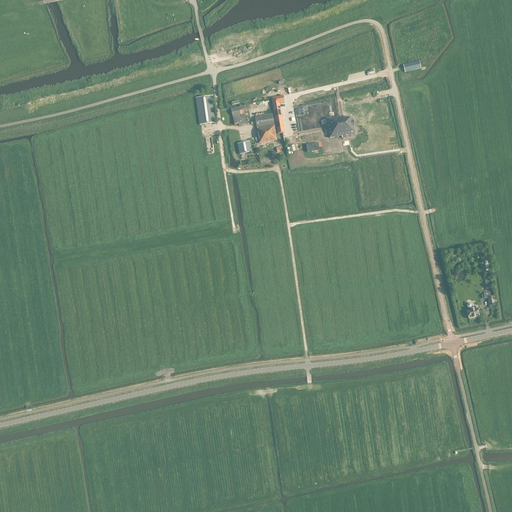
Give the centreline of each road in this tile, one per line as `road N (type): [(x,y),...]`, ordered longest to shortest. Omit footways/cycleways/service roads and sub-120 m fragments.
road 1 (unclassified): [(452,343),(381,28),(359,21),(210,71)]
road 2 (tertiary): [(0,425),(204,378),(452,343)]
road 3 (track): [(511,176),(422,212),(288,225),(311,390)]
road 4 (unclassified): [(0,126),(210,71)]
road 5 (unclassified): [(491,511),(452,343)]
